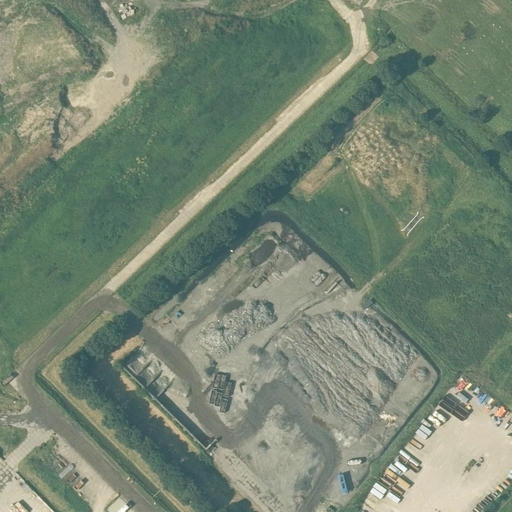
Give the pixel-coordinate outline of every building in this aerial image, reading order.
[(355,309),(347,318),(355,324),(363,315),(355,309)] [(365,335),(373,344),(382,335),(374,327),(365,335)] [(390,349),(382,360),(388,364),(385,368),(395,375),(412,350),(392,336),(386,346),(390,349)] [(377,409),(374,413),(394,431),(401,424),(390,413),(386,418),(377,409)] [(363,441),(374,449),(383,438),(373,429),(363,441)]
